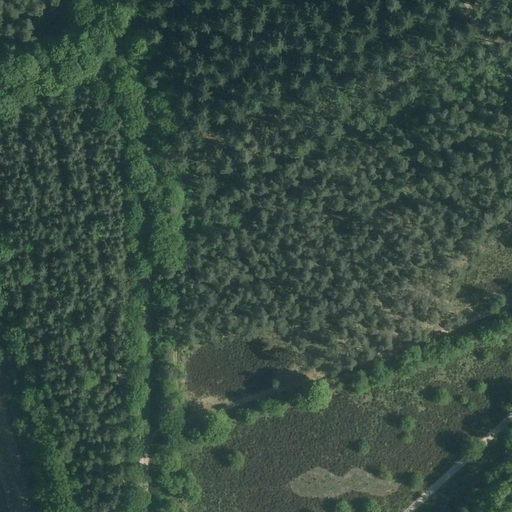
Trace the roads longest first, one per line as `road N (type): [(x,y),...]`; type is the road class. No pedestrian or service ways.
road 1 (track): [(146,428),(147,98),(102,0)]
road 2 (track): [(187,432),(511,306)]
